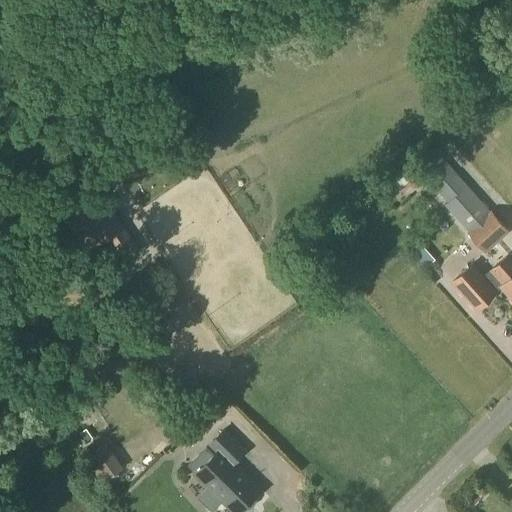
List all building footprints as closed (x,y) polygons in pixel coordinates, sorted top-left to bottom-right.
[(488,251),(508,231),(498,221),(468,185),(445,161),(435,149),(415,167),(413,165),(400,177),(412,190),(425,179),(447,203),(444,206),(477,242),(479,241),(488,251)] [(124,162),(103,167),(107,184),(148,172),(157,170),(157,169),(153,153),(145,154),(123,160),(124,162)] [(123,228),(98,189),(72,206),(73,207),(60,214),(81,246),(93,239),(97,244),(106,238),(123,263),(140,251),(124,227),(123,228)] [(511,256),(509,253),(484,275),(472,262),(450,282),(477,312),(498,292),(501,288),(511,300),(511,256)] [(206,448),(187,468),(195,475),(233,511),(240,511),(243,509),(248,510),(253,507),(256,502),(255,496),(261,490),(233,463),(244,452),(222,431),(208,445),(216,453),(213,455),(206,448)] [(102,484),(124,468),(105,442),(83,458),(102,484)]
